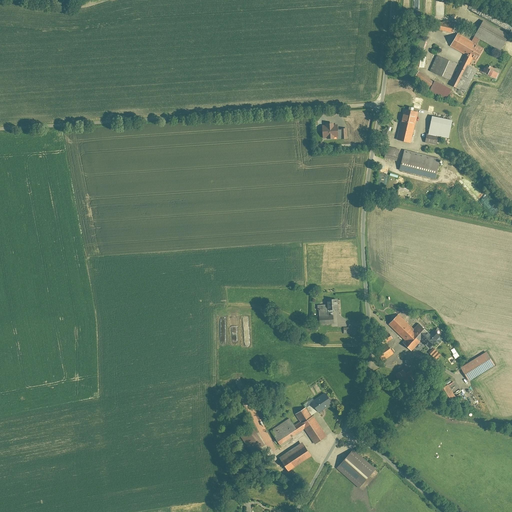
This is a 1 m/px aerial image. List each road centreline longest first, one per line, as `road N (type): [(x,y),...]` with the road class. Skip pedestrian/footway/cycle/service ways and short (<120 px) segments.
road 1 (residential): [(0,128),(379,104)]
road 2 (residential): [(342,432),(370,363),(363,208),(379,104)]
road 3 (residential): [(342,432),(444,511)]
